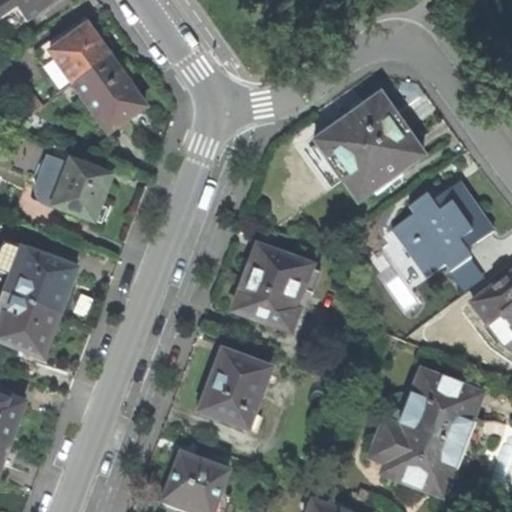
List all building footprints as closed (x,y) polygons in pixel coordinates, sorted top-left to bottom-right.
[(0,0),(0,22),(10,37),(60,0),(0,0)] [(87,17),(34,55),(62,94),(74,85),(110,60),(98,43),(89,30),(93,26),(87,17)] [(145,109),(110,60),(74,85),(110,134),(130,120),(145,109)] [(398,174),(422,158),(399,125),(379,98),(315,143),(357,203),(374,191),(376,194),(400,177),(398,174)] [(75,153),(54,145),(45,168),(39,165),(32,182),(39,185),(36,195),(37,202),(39,206),(94,224),(103,199),(110,180),(71,166),(75,153)] [(465,251),(492,232),(473,205),(457,183),(430,202),(426,196),(407,210),(411,216),(391,231),(425,279),(446,265),(450,272),(469,259),(465,251)] [(0,273),(10,278),(4,296),(59,317),(66,295),(74,273),(2,246),(0,251),(0,273)] [(278,257),(256,248),(248,269),(245,269),(241,280),(236,292),(238,294),(231,312),(289,335),(298,311),(295,310),(310,269),(294,262),(294,259),(281,255),(278,257)] [(511,271),(471,303),(485,324),(499,313),(511,329),(511,271)] [(25,354),(43,361),(51,338),(59,317),(4,296),(0,305),(0,344),(10,348),(10,351),(24,356),(25,354)] [(268,371),(222,353),(214,373),(209,371),(205,381),(201,392),(206,394),(199,413),(245,431),(268,371)] [(385,463),(380,475),(430,494),(428,502),(445,509),(454,511),(470,511),(482,486),(472,473),(486,437),(484,423),(473,418),(480,395),(420,372),(404,414),(394,412),(390,424),(383,423),(376,443),(390,448),(385,463)] [(0,445),(10,449),(10,450),(18,427),(25,406),(0,396),(0,445)] [(370,459),(385,463),(390,448),(376,443),(370,459)] [(0,476),(4,467),(10,449),(0,445),(0,476)] [(180,511),(211,511),(226,473),(178,455),(170,477),(160,504),(180,511)]
